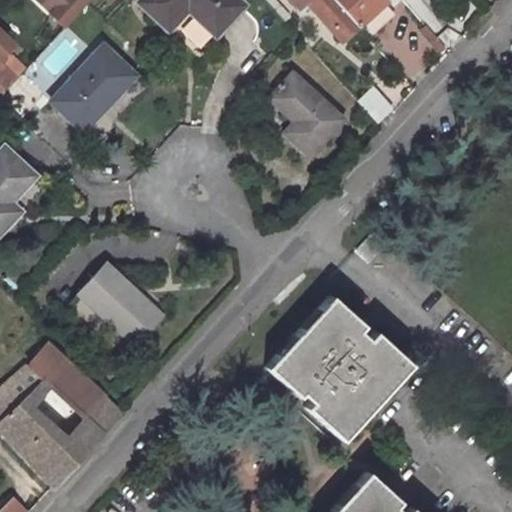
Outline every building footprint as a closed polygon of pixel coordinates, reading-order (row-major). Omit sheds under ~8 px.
[(231,0),(126,0),(124,2),(155,29),(181,0),(182,0),(188,6),(184,11),(204,29),(231,0)] [(262,0),(275,14),(280,9),(272,0),(262,0)] [(289,0),(302,0),(331,33),(348,18),(331,0),(285,0),(287,2),(289,0)] [(331,0),(348,18),(368,0),(331,0)] [(55,76),(37,96),(71,128),(121,73),(87,42),(78,51),(55,76)] [(0,81),(9,71),(0,62),(0,81)] [(334,112),(285,67),(261,91),(281,109),(283,106),(289,112),(276,127),(301,149),(334,112)] [(375,102),(361,84),(349,94),(366,113),(375,102)] [(0,192),(23,168),(0,145),(0,192)] [(361,234),(371,244),(388,224),(377,215),(361,234)] [(153,308),(98,256),(72,284),(126,336),(153,308)] [(365,307),(333,277),(267,351),(298,379),(302,375),(311,384),(305,391),(341,424),(412,345),(378,313),(375,316),(369,322),(359,313),(365,307)] [(375,316),(365,307),(359,313),(369,322),(375,316)] [(110,403),(39,333),(0,370),(0,435),(43,478),(110,403)] [(397,483),(366,455),(316,511),(435,511),(411,489),(409,493),(404,499),(392,489),(397,483)] [(392,489),(404,499),(409,493),(397,483),(392,489)] [(0,511),(8,511),(16,505),(0,489),(0,511)]
